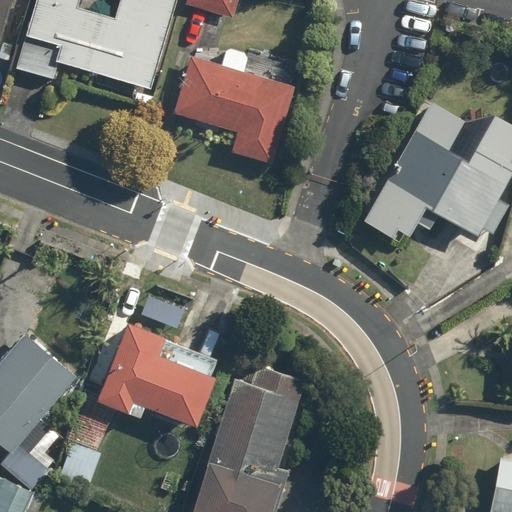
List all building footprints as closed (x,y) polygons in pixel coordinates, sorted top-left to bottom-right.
[(0,0),(0,45),(13,0),(0,0)] [(32,0),(11,67),(49,80),(56,59),(150,90),(179,0),(113,0),(113,3),(103,0),(32,0)] [(235,0),(184,0),(184,3),(231,17),(235,0)] [(221,61),(189,53),(173,115),(236,132),(231,154),(271,165),(293,84),(244,71),(250,50),(226,44),(221,61)] [(461,119),(425,100),(363,219),(393,235),(397,227),(408,233),(421,208),(476,237),(511,169),(511,162),(509,161),(511,155),(511,124),(493,115),(469,160),(446,148),(461,119)] [(65,280),(58,297),(85,307),(91,290),(65,280)] [(221,357),(124,321),(95,399),(144,417),(148,408),(195,426),(221,357)] [(75,375),(21,333),(0,359),(0,443),(7,449),(0,457),(0,469),(27,490),(45,467),(33,457),(56,429),(42,418),(75,375)] [(251,381),(232,376),(191,511),(275,511),(289,469),(278,466),(304,379),(255,364),(251,381)] [(86,486),(100,452),(71,440),(57,473),(86,486)] [(511,511),(511,450),(501,448),(488,511),(495,511),(511,511)] [(39,511),(45,501),(0,477),(0,511),(39,511)]
